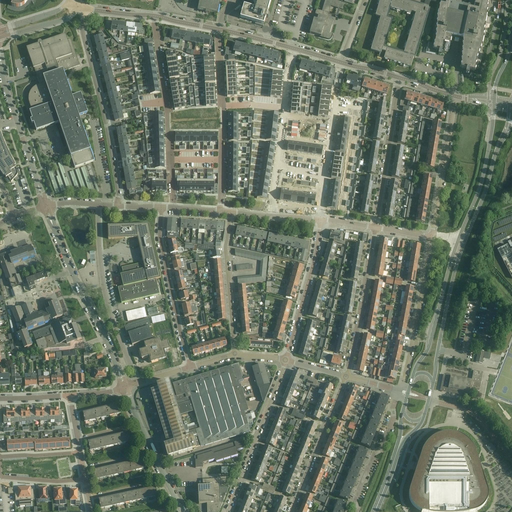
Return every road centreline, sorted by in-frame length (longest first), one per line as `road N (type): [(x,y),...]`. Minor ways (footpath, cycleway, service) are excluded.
road 1 (secondary): [(432,384),(454,267),(511,105)]
road 2 (secondary): [(494,102),(481,180),(413,376)]
road 3 (residential): [(117,206),(81,29),(87,9)]
road 4 (residential): [(124,387),(45,206)]
road 5 (residential): [(155,15),(172,207)]
road 6 (residential): [(136,382),(109,303),(97,204)]
road 7 (residential): [(220,210),(217,29)]
road 8 (residential): [(295,49),(272,215)]
road 9 (residential): [(187,366),(157,235),(160,207)]
road 10 (residential): [(227,511),(286,361)]
road 11 (residential): [(320,219),(340,62)]
road 12 (residential): [(344,376),(374,226)]
road 13 (residential): [(45,206),(0,60)]
road 14 (residential): [(400,78),(374,226)]
road 15 (residential): [(320,219),(286,361)]
road 16 (residential): [(344,376),(290,511)]
road 17 (residential): [(431,237),(455,95)]
road 18 (residential): [(403,378),(431,237)]
road 19 (residential): [(236,353),(225,248),(230,211)]
road 20 (residential): [(181,511),(124,387)]
road 21 (residential): [(356,511),(398,390)]
